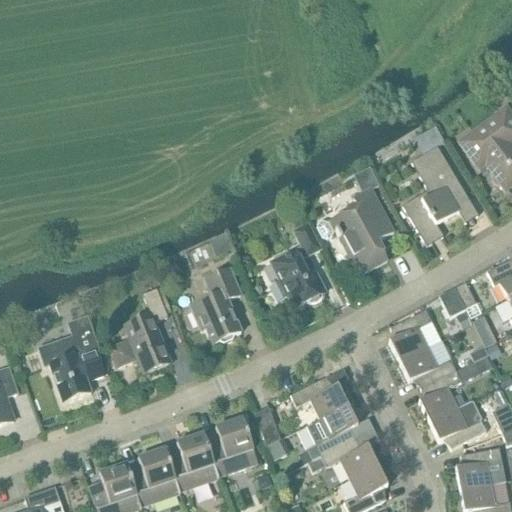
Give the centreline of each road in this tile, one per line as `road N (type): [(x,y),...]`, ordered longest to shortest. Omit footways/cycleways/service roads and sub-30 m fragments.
road 1 (residential): [(0,470),(186,402),(348,329)]
road 2 (residential): [(424,511),(424,483),(348,329)]
road 3 (residential): [(348,329),(511,232)]
